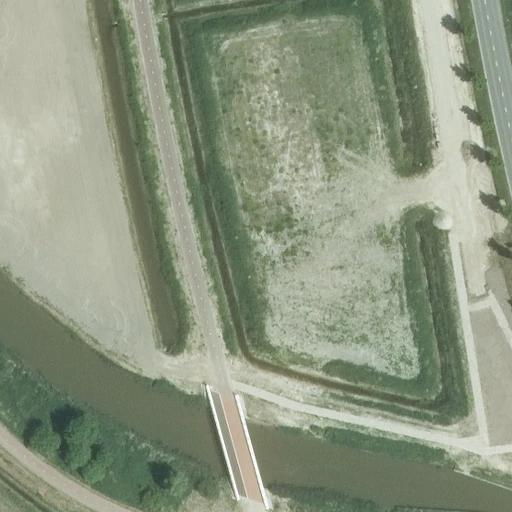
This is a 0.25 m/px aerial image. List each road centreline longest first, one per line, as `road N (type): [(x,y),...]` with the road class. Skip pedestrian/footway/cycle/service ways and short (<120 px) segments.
road 1 (unclassified): [(428,0),(465,227)]
road 2 (primary): [(482,0),(511,143)]
